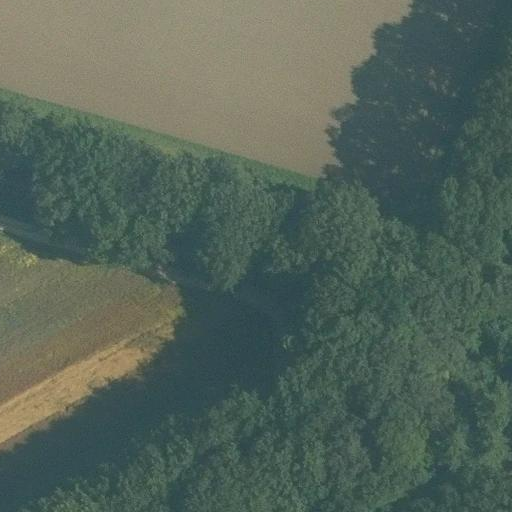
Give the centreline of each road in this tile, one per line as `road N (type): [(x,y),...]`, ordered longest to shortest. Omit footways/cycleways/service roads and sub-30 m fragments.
road 1 (track): [(0,180),(463,322)]
road 2 (track): [(400,511),(434,370)]
